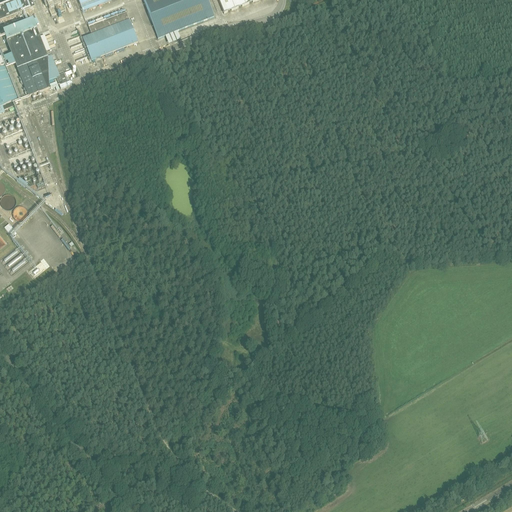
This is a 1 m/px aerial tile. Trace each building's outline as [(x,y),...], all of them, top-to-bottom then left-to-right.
[(0,23),(35,10),(30,0),(18,0),(0,7),(0,23)] [(44,0),(49,11),(51,17),(65,11),(63,5),(61,0),(44,0)] [(83,12),(105,4),(111,1),(110,0),(78,0),(80,6),(81,6),(83,12)] [(142,0),(158,39),(214,17),(207,0),(142,0)] [(218,0),(224,14),(259,0),(218,0)] [(89,28),(91,35),(82,39),(91,61),(138,43),(129,20),(126,13),(89,28)] [(49,89),(48,58),(37,30),(33,21),(3,33),(6,42),(17,70),(28,98),(49,89)] [(56,61),(59,70),(65,68),(62,58),(56,61)] [(4,111),(13,107),(11,103),(18,100),(5,67),(0,68),(0,114),(5,113),(4,111)] [(67,73),(68,76),(78,74),(77,67),(72,69),(72,71),(67,73)] [(59,85),(67,82),(66,79),(64,74),(59,75),(60,77),(56,79),(59,85)] [(16,203),(15,201),(15,200),(14,198),(14,197),(12,196),(11,196),(10,195),(8,195),(7,195),(6,196),(4,196),(3,197),(2,198),(1,199),(1,201),(1,202),(1,204),(1,205),(2,206),(3,207),(3,208),(5,209),(6,210),(8,210),(9,210),(11,209),(12,209),(13,208),(14,207),(15,205),(15,204),(16,203)] [(59,211),(56,213),(63,219),(65,217),(59,211)] [(14,231),(9,224),(4,228),(9,234),(14,231)]
